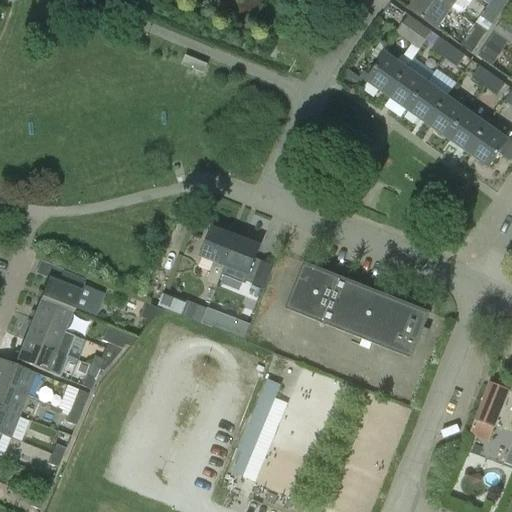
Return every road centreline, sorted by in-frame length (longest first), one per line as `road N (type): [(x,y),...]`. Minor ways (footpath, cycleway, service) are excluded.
road 1 (residential): [(481,287),(266,203),(308,92),(373,0)]
road 2 (residential): [(401,511),(481,287)]
